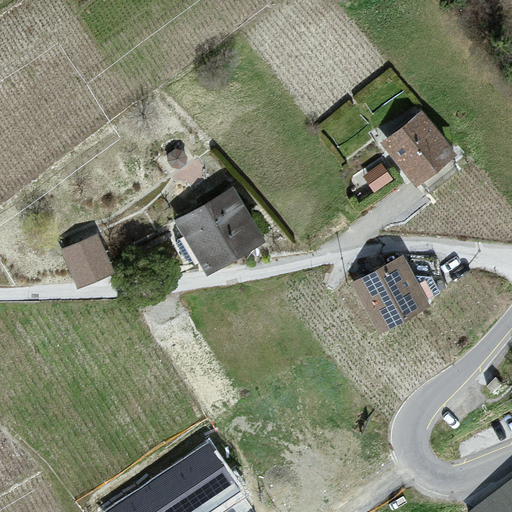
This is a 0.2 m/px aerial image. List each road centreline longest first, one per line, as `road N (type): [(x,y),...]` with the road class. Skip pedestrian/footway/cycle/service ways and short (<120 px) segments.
road 1 (residential): [(0,292),(181,284),(407,244),(511,262)]
road 2 (unclassified): [(511,458),(460,481),(441,479),(413,451),(412,433),(421,409),(511,320)]
